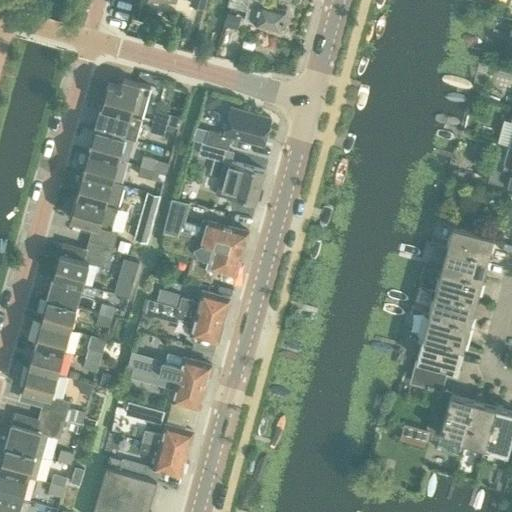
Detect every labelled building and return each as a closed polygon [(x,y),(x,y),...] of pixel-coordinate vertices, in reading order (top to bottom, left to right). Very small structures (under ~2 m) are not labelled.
[(279,28),(284,9),(262,2),(262,0),(228,0),(227,4),(246,9),(243,20),(263,25),(263,23),(279,28)] [(227,11),(223,24),(237,29),(241,15),(227,11)] [(107,82),(100,104),(141,115),(149,86),(122,78),(120,84),(118,83),(117,85),(107,82)] [(207,92),(203,106),(210,108),(220,103),(222,96),(207,92)] [(100,104),(94,127),(124,135),(123,136),(135,139),(141,115),(100,104)] [(263,143),(270,115),(231,104),(224,132),(208,127),(204,140),(228,147),(231,134),(263,143)] [(168,114),(155,111),(153,119),(165,122),(178,126),(180,116),(168,113),(168,114)] [(504,118),(497,141),(510,144),(511,144),(511,116),(511,120),(504,118)] [(163,133),(165,122),(153,119),(150,130),(163,133)] [(94,127),(88,149),(117,157),(123,136),(124,135),(94,127)] [(243,164),(230,160),(233,150),(201,141),(198,153),(226,161),(224,169),(218,191),(234,195),(255,201),(264,168),(243,162),(243,164)] [(491,166),(487,179),(504,183),(503,184),(511,186),(511,144),(510,144),(503,169),(491,166)] [(88,149),(81,171),(111,179),(117,157),(88,149)] [(165,170),(168,161),(155,157),(142,154),(140,163),(165,170)] [(137,174),(163,181),(165,170),(140,163),(137,174)] [(81,171),(75,194),(105,202),(117,206),(124,183),(111,179),(81,171)] [(75,194),(68,217),(92,224),(89,234),(114,242),(117,230),(111,229),(117,206),(105,202),(75,194)] [(167,216),(163,230),(164,230),(166,230),(178,233),(197,239),(241,251),(242,247),(247,230),(247,229),(239,227),(207,219),(201,217),(200,223),(185,219),(189,201),(173,196),(172,196),(167,216)] [(511,222),(508,221),(503,235),(511,238),(511,237),(511,222)] [(487,255),(494,233),(453,222),(447,244),(487,255)] [(166,230),(162,241),(166,246),(192,253),(187,273),(211,279),(214,267),(235,273),(239,258),(241,251),(197,239),(178,233),(166,230)] [(89,234),(85,246),(111,253),(113,246),(114,242),(89,234)] [(120,239),(117,248),(127,251),(130,242),(120,239)] [(481,278),(487,255),(447,244),(441,267),(481,278)] [(59,251),(52,275),(82,283),(88,261),(107,266),(110,256),(111,253),(85,246),(82,258),(59,251)] [(475,300),(481,278),(441,267),(435,288),(475,300)] [(52,275),(46,297),(76,305),(82,283),(52,275)] [(160,287),(157,299),(176,304),(178,296),(179,292),(160,287)] [(182,295),(179,305),(223,318),(229,296),(203,288),(199,300),(182,295)] [(469,322),(475,300),(435,288),(429,311),(469,322)] [(46,297),(40,319),(69,327),(76,305),(46,297)] [(157,299),(151,297),(149,297),(144,311),(175,319),(176,315),(194,320),(190,332),(217,339),(223,318),(179,305),(176,304),(157,299)] [(111,315),(114,305),(101,302),(99,311),(111,315)] [(108,325),(111,315),(99,311),(96,322),(108,325)] [(463,344),(469,322),(429,311),(423,333),(463,344)] [(40,319),(33,342),(63,350),(69,327),(40,319)] [(448,364),(457,366),(463,344),(423,333),(410,378),(441,387),(448,364)] [(33,342),(27,364),(57,372),(63,350),(33,342)] [(99,360),(101,350),(89,346),(86,356),(99,360)] [(132,349),(128,363),(204,386),(211,363),(209,362),(184,355),(167,350),(165,358),(132,349)] [(96,370),(99,360),(86,356),(83,367),(96,370)] [(125,363),(123,373),(124,373),(175,387),(172,399),(199,407),(199,406),(204,386),(128,363),(128,364),(127,363),(125,363)] [(27,364),(21,387),(44,393),(41,404),(66,412),(69,400),(50,394),(57,372),(27,364)] [(462,436),(473,397),(451,390),(440,430),(462,436)] [(485,442),(496,403),(473,397),(462,436),(485,442)] [(507,448),(511,430),(511,407),(496,403),(485,442),(507,448)] [(41,404),(37,415),(63,423),(66,412),(41,404)] [(81,423),(84,410),(70,407),(67,419),(81,423)] [(11,422),(4,444),(34,452),(42,454),(48,433),(59,436),(63,423),(37,415),(34,428),(11,422)] [(186,451),(192,430),(165,422),(162,434),(145,429),(142,439),(186,451)] [(404,422),(402,430),(410,432),(409,436),(425,440),(428,429),(404,422)] [(157,454),(154,465),(153,466),(159,467),(180,473),(186,451),(142,439),(139,449),(157,454)] [(4,444),(0,459),(0,467),(28,475),(36,477),(42,454),(34,452),(4,444)] [(70,462),(73,451),(60,448),(57,459),(70,462)] [(155,479),(158,467),(153,466),(154,465),(122,456),(122,459),(108,455),(105,465),(155,479)] [(91,511),(145,511),(147,508),(155,479),(105,465),(91,511)] [(0,467),(0,491),(21,497),(28,475),(0,467)] [(63,484),(66,475),(53,472),(51,481),(63,484)] [(60,495),(63,484),(51,481),(48,492),(60,495)] [(70,485),(67,494),(75,497),(78,487),(70,485)] [(0,491),(0,511),(25,511),(29,499),(21,497),(0,491)]
